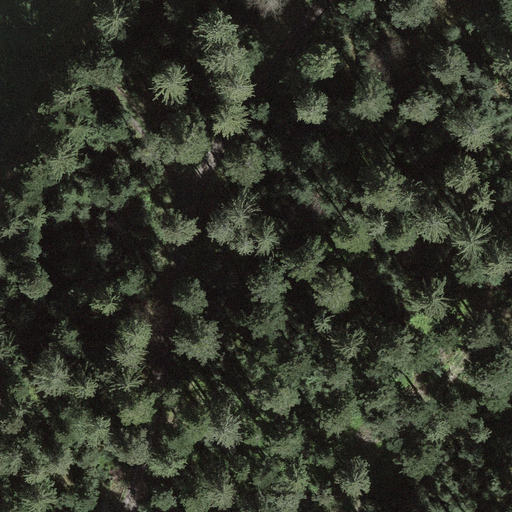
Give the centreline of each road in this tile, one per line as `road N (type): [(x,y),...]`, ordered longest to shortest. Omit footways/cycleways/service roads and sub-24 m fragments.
road 1 (track): [(127,511),(204,167),(329,0)]
road 2 (track): [(350,511),(511,279)]
road 3 (track): [(0,61),(79,80),(135,111),(194,200)]
